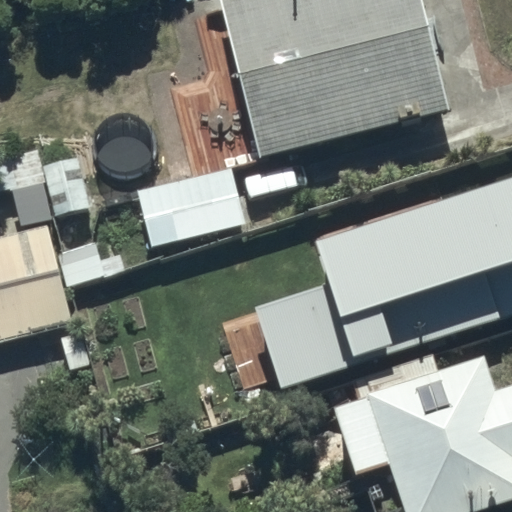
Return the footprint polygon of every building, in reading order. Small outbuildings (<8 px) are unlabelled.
[(413,0),(237,0),(215,6),(256,166),(443,119),(413,0)] [(223,175),(134,194),(147,253),(236,233),(223,175)] [(511,329),(511,205),(320,268),(332,303),(264,325),(289,402),(511,329)] [(45,229),(0,240),(0,347),(71,330),(45,229)] [(360,418),(335,426),(359,499),(393,488),(400,511),(511,511),(511,408),(496,414),(484,378),(445,391),(438,370),(353,398),(360,418)]
